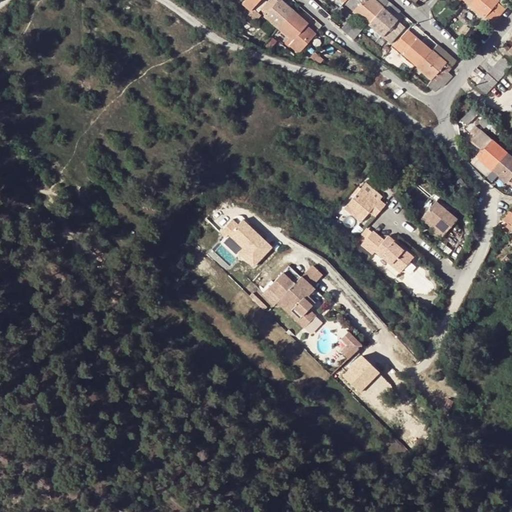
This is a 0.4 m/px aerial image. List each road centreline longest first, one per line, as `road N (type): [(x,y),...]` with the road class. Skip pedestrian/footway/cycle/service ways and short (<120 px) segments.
road 1 (residential): [(161,0),(209,36),(358,88),(447,136)]
road 2 (track): [(23,204),(111,241),(122,266),(109,283),(61,263),(53,240),(23,224),(17,205)]
road 3 (track): [(87,229),(69,178),(22,158),(10,166),(11,178),(48,191),(64,214),(53,240)]
road 4 (residential): [(300,0),(353,49),(437,105)]
road 5 (residential): [(370,335),(398,367),(421,367),(467,281)]
road 6 (residential): [(467,281),(486,239),(488,203),(447,136)]
